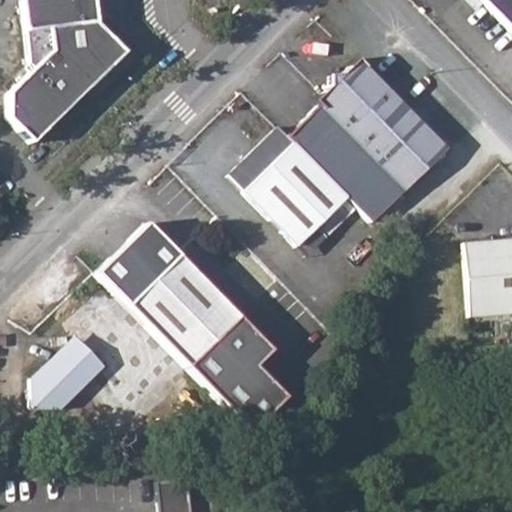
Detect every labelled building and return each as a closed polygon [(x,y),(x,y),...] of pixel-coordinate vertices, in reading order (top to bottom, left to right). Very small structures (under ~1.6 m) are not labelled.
[(21,0),(24,24),(46,22),(49,45),(6,87),(5,116),(28,139),(120,48),(93,15),(91,0),(21,0)] [(511,0),(473,0),(511,41),(511,0)] [(311,112),(290,132),(336,181),(358,160),(394,197),(437,154),(350,65),(336,79),(324,80),(324,91),(307,107),(311,112)] [(290,132),(279,143),(325,191),(336,181),(290,132)] [(269,133),(225,176),(240,192),(235,197),(288,252),(309,231),(318,241),(345,215),(336,205),(338,203),(325,191),(279,143),(269,133)] [(225,176),(219,182),(235,197),(240,192),(225,176)] [(511,238),(461,243),(467,317),(511,312),(511,238)] [(182,250),(124,307),(142,326),(185,368),(243,311),(182,250)] [(124,307),(114,297),(92,318),(98,325),(42,381),(27,382),(27,411),(57,410),(142,326),(124,307)] [(189,511),(188,480),(158,482),(159,511),(189,511)]
